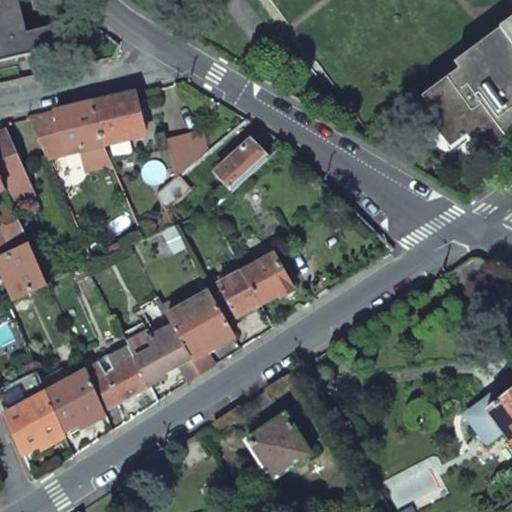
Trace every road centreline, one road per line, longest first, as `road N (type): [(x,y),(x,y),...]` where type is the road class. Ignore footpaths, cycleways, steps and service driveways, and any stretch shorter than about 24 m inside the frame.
road 1 (residential): [(454,239),(33,511)]
road 2 (residential): [(454,239),(185,60)]
road 3 (residential): [(0,103),(185,60)]
